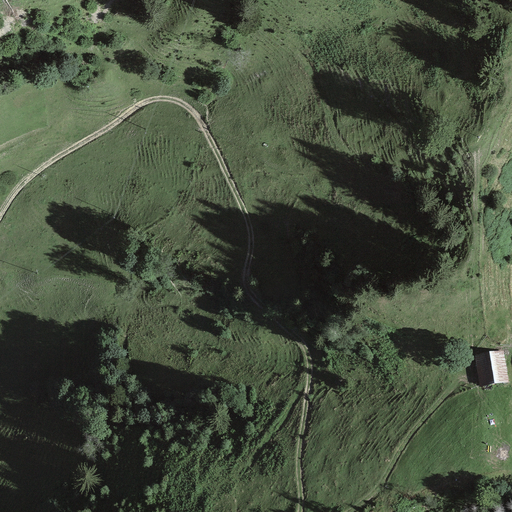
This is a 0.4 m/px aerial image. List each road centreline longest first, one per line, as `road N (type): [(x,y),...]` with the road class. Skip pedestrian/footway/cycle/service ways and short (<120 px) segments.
road 1 (track): [(0,218),(43,165),(134,109),(159,99),(195,114),(245,217),(248,290),(308,357),(299,511)]
road 2 (track): [(348,511),(381,485),(411,433),(476,358),(511,345)]
